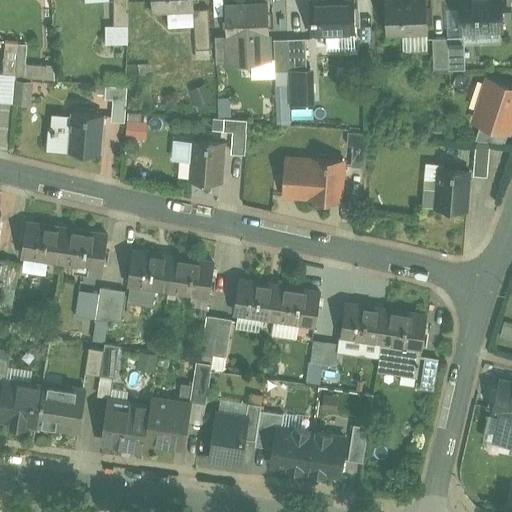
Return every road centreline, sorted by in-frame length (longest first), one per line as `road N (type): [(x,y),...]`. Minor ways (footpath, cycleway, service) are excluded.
road 1 (residential): [(0,155),(490,284)]
road 2 (unclassified): [(0,476),(293,511)]
road 3 (residential): [(471,352),(428,511)]
